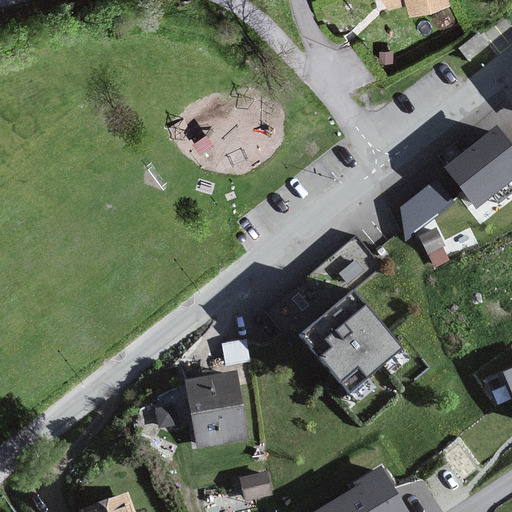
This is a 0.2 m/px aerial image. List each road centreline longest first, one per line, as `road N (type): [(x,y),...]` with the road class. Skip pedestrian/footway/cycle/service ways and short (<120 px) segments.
road 1 (unclassified): [(0,467),(305,225),(343,185)]
road 2 (residential): [(230,0),(267,21),(377,159)]
road 3 (unclassified): [(496,70),(377,159)]
